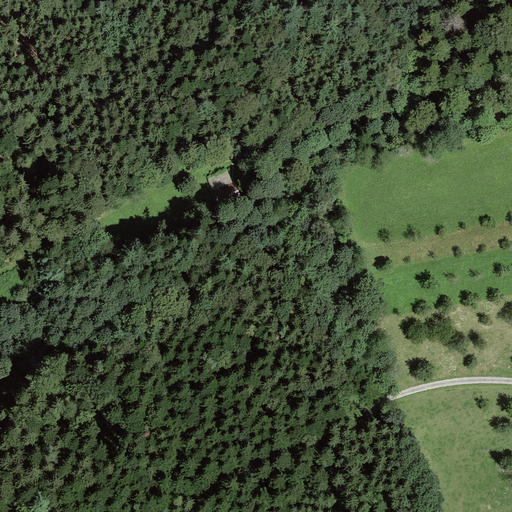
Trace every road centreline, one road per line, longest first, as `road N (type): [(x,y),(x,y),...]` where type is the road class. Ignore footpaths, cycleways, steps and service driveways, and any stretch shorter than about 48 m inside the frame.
road 1 (track): [(511,90),(238,157),(169,183),(0,271)]
road 2 (unclassified): [(511,384),(450,383),(382,400),(165,511)]
road 3 (track): [(0,411),(76,357),(169,310)]
